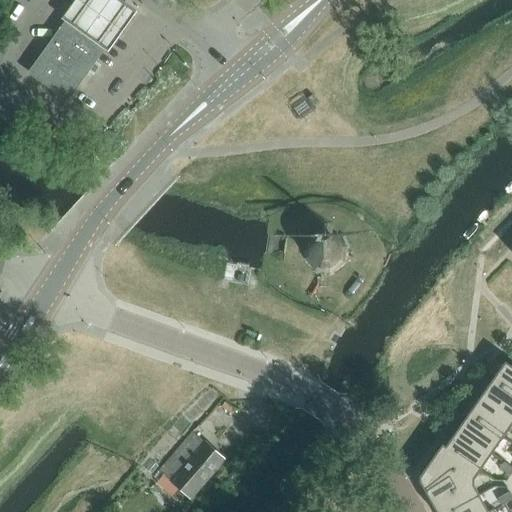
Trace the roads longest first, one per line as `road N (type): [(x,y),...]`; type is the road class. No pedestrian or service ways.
road 1 (residential): [(412,511),(364,438),(310,394),(50,290)]
road 2 (tertiary): [(50,290),(108,203),(240,70)]
